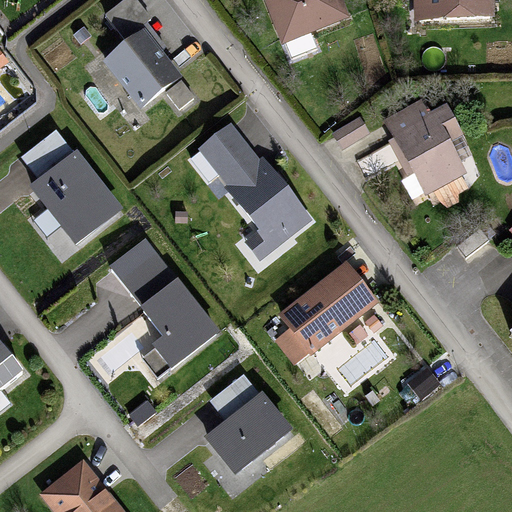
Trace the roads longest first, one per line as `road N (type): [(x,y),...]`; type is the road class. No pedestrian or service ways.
road 1 (residential): [(511,416),(188,0)]
road 2 (trunk): [(309,0),(389,511)]
road 3 (residential): [(0,286),(94,406),(0,479)]
